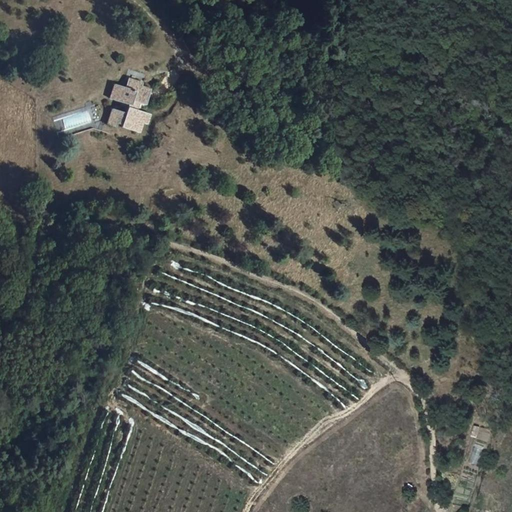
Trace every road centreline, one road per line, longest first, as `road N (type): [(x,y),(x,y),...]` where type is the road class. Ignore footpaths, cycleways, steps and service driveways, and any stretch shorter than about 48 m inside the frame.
road 1 (track): [(0,252),(57,223),(105,224),(189,246),(333,310),(398,377)]
road 2 (track): [(398,377),(305,441),(237,511)]
road 3 (track): [(398,377),(427,407),(440,511)]
